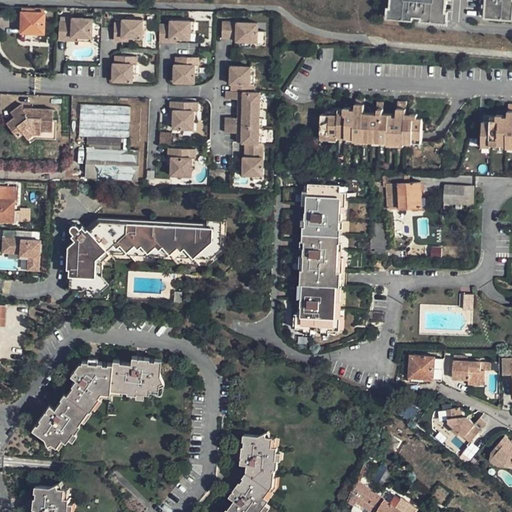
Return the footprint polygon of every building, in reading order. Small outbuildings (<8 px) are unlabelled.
[(387,20),(438,23),(439,0),(400,0),(400,5),(394,4),(394,10),(388,10),(387,20)] [(485,9),(485,6),(482,5),(482,0),(439,0),(438,23),(447,24),(447,13),(445,13),(445,0),(480,0),(480,9),(485,9)] [(485,9),(485,19),(511,20),(511,10),(508,10),(508,1),(511,1),(511,0),(485,0),(485,6),(485,9)] [(45,8),(22,7),(22,32),(44,33),(45,8)] [(73,25),(60,25),(60,42),(72,42),(72,39),(92,39),(93,20),(73,20),(73,25)] [(122,25),(114,25),(114,43),(122,43),(123,39),(129,40),(142,40),(143,32),(143,22),(122,22),(122,25)] [(170,27),(160,26),(160,44),(171,44),(171,41),(177,41),(191,41),(191,33),(191,23),(170,22),(170,27)] [(257,25),(222,24),(222,40),(230,40),(230,35),(236,35),(236,40),(236,44),(242,44),(257,44),(257,47),(267,47),(267,33),(261,33),(257,33),(257,25)] [(113,66),(112,84),(132,84),(133,76),(136,76),(137,59),(119,58),(119,66),(115,66),(113,66)] [(175,66),(174,66),(173,84),(195,85),(195,77),(195,67),(199,67),(199,59),(180,59),(180,66),(175,66)] [(250,68),(230,68),(229,86),(231,86),(235,86),(235,94),(231,94),(226,93),(226,101),(238,101),(238,120),(225,120),(225,135),(237,135),(237,145),(244,145),(249,145),(249,159),(244,159),(242,159),(242,176),(252,176),(262,176),(263,146),(262,146),(258,146),(258,136),(259,129),(259,119),(259,111),(259,103),(259,94),(253,94),(253,85),(249,85),(250,76),(250,68)] [(326,115),(321,114),(320,140),(338,141),(338,138),(354,138),(354,142),(387,143),(387,145),(404,146),(404,144),(421,144),(422,118),(416,118),(417,114),(410,113),(410,115),(410,118),(405,118),(405,115),(406,101),(397,101),(396,116),(396,117),(383,117),(384,113),(384,108),(379,108),(378,113),(378,117),(364,116),(364,113),(364,98),(356,98),(356,110),(355,113),(338,112),(338,115),(332,115),(332,118),(326,117),(326,115)] [(88,149),(130,151),(131,105),(82,103),(80,133),(89,134),(88,149)] [(7,124),(18,137),(24,134),(31,142),(38,137),(57,137),(58,118),(54,118),(54,108),(32,108),(30,111),(27,111),(25,108),(22,104),(11,113),(15,118),(7,124)] [(173,120),(173,130),(194,130),(194,123),(194,113),(198,113),(198,104),(170,104),(170,112),(173,112),(173,120)] [(355,113),(356,110),(350,110),(350,107),(344,107),(344,110),(335,110),(335,112),(326,112),(326,115),(326,117),(332,118),(332,115),(338,115),(338,112),(355,113)] [(488,122),(483,122),(482,148),(491,148),(491,145),(507,146),(507,149),(511,148),(511,108),(509,108),(508,118),(503,117),(503,116),(496,115),(496,117),(488,117),(488,122)] [(160,133),(160,143),(170,143),(170,133),(160,133)] [(87,178),(139,180),(141,151),(130,151),(88,149),(87,178)] [(171,167),(171,177),(180,177),(189,177),(192,177),(192,169),(192,160),(196,160),(196,151),(169,150),(168,159),(171,159),(171,167)] [(401,209),(422,207),(420,183),(408,184),(404,185),(403,175),(400,175),(385,175),(386,182),(383,182),(383,188),(386,187),(389,210),(393,209),(401,209)] [(303,317),(303,331),(307,331),(314,331),(324,332),(331,332),(336,332),(337,318),(339,318),(339,302),(338,302),(338,287),(336,287),(337,273),(338,273),(338,259),(338,251),(337,251),(338,243),(338,230),(338,223),(342,223),(343,214),(340,214),(340,208),(341,195),(341,188),(341,187),(310,185),(310,187),(310,192),(307,192),(304,192),(304,207),(310,207),(310,214),(307,214),(307,221),(309,221),(308,229),(308,244),(308,251),(306,251),(305,259),(308,259),(307,273),(307,287),(306,302),(303,302),(303,309),(301,309),(301,317),(303,317)] [(445,205),(472,205),(472,187),(445,187),(445,205)] [(17,212),(13,212),(14,203),(18,202),(18,189),(0,188),(0,221),(17,222),(17,212)] [(30,220),(30,208),(20,208),(21,220),(30,220)] [(86,229),(83,226),(81,228),(87,235),(102,222),(207,227),(207,223),(100,218),(86,229)] [(221,246),(222,220),(207,220),(207,223),(207,227),(102,222),(87,235),(81,228),(79,227),(76,225),(73,225),(71,228),(71,231),(74,235),(72,236),(76,240),(78,244),(73,249),(72,276),(71,290),(99,291),(100,275),(97,275),(97,261),(206,266),(206,261),(222,246),(221,246)] [(206,261),(206,266),(210,266),(227,251),(228,221),(222,220),(221,246),(222,246),(206,261)] [(374,223),(374,256),(390,256),(385,223),(374,223)] [(32,232),(16,231),(16,239),(9,238),(9,253),(21,254),(21,256),(29,256),(29,259),(28,272),(39,272),(41,240),(32,240),(32,232)] [(78,244),(76,240),(69,246),(68,269),(70,270),(70,276),(72,276),(73,249),(78,244)] [(427,258),(442,259),(442,243),(427,242),(427,258)] [(100,275),(99,291),(99,293),(101,293),(110,283),(103,275),(100,275)] [(463,295),(462,310),(472,310),(472,295),(463,295)] [(436,359),(436,358),(423,358),(423,353),(412,352),(411,379),(443,380),(444,359),(436,359)] [(48,436),(52,443),(55,441),(59,444),(65,437),(69,440),(70,441),(73,438),(71,437),(77,431),(79,432),(85,425),(83,424),(86,420),(85,419),(92,409),(95,411),(97,408),(95,407),(103,397),(102,396),(105,392),(116,393),(116,391),(128,391),(128,394),(133,394),(133,396),(142,397),(142,393),(150,394),(151,395),(155,395),(155,394),(155,389),(165,390),(165,385),(169,383),(166,375),(167,360),(151,359),(151,362),(144,362),(145,358),(137,357),(137,364),(125,363),(125,362),(119,362),(118,364),(86,362),(85,366),(82,370),(80,369),(76,374),(82,378),(66,399),(68,400),(61,409),(55,404),(51,409),(55,412),(51,416),(48,414),(37,427),(48,436)] [(511,377),(511,359),(502,360),(502,377),(511,377)] [(454,362),(453,380),(469,381),(469,386),(480,387),(480,382),(485,382),(485,372),(481,372),(482,363),(454,362)] [(481,372),(485,372),(490,372),(490,364),(482,363),(481,372)] [(97,408),(99,410),(107,400),(105,399),(103,397),(95,407),(97,408)] [(402,413),(406,406),(394,400),(392,408),(392,409),(402,413)] [(409,417),(415,421),(421,408),(408,402),(406,406),(402,413),(407,416),(409,417)] [(89,422),(96,413),(95,411),(92,409),(85,419),(86,420),(89,422)] [(443,426),(450,433),(451,431),(452,429),(447,425),(446,411),(442,411),(443,426)] [(459,420),(458,411),(446,411),(447,425),(452,429),(451,431),(457,437),(459,435),(470,444),(485,426),(479,420),(473,426),(468,422),(465,425),(459,420)] [(410,429),(415,423),(406,416),(401,423),(410,429)] [(385,425),(374,450),(381,453),(392,429),(385,425)] [(73,438),(76,441),(81,435),(79,432),(77,431),(71,437),(73,438)] [(229,498),(233,501),(225,511),(263,511),(267,507),(268,508),(270,504),(269,503),(265,500),(271,492),(274,488),(274,479),(276,479),(277,471),(279,471),(280,462),(277,462),(277,454),(279,455),(280,448),(278,448),(273,448),(273,438),(269,438),(268,434),(258,437),(245,435),(243,451),(249,452),(248,458),(242,457),(241,465),(247,466),(246,474),(237,487),(241,490),(238,495),(234,492),(229,498)] [(511,440),(504,436),(497,446),(500,448),(495,454),(505,462),(511,463),(511,440)] [(59,444),(63,447),(69,440),(65,437),(59,444)] [(462,454),(469,460),(477,450),(470,445),(462,454)] [(500,448),(497,446),(491,452),(491,458),(498,464),(504,466),(505,462),(495,454),(500,448)] [(352,500),(370,511),(422,511),(423,511),(409,502),(408,503),(400,498),(395,505),(369,488),(369,489),(364,486),(370,469),(366,467),(359,483),(357,488),(352,500)] [(274,479),(274,488),(271,492),(275,495),(278,490),(280,480),(276,479),(274,479)] [(72,511),(68,510),(69,503),(71,503),(72,498),(70,498),(65,497),(65,487),(61,487),(58,483),(52,486),(37,484),(35,501),(35,508),(34,511),(72,511)] [(265,500),(269,503),(275,495),(271,492),(265,500)]
